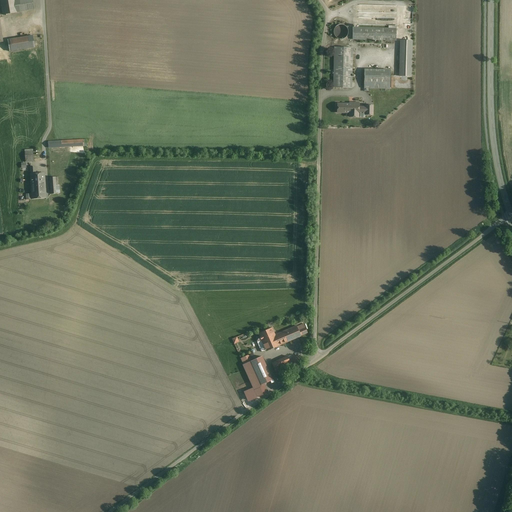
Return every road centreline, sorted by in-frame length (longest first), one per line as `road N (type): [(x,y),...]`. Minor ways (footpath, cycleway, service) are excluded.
road 1 (unclassified): [(316,359),(326,20),(319,0)]
road 2 (unclassified): [(110,511),(316,359)]
road 3 (unclassified): [(316,359),(510,214)]
road 4 (tertiary): [(491,0),(492,132),(510,214)]
road 5 (unclassified): [(43,0),(46,164)]
